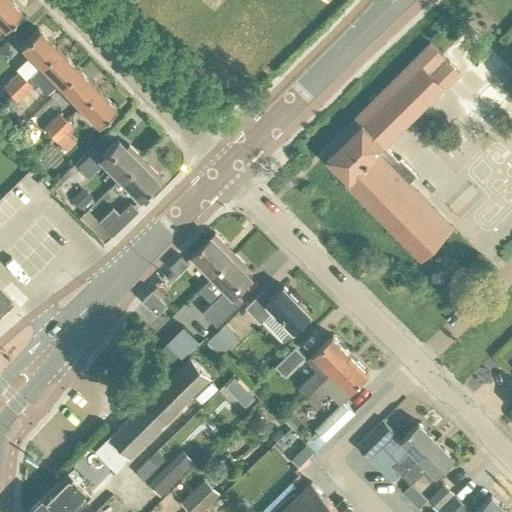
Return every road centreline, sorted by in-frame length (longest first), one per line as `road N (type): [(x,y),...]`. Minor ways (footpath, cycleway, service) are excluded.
road 1 (primary): [(0,401),(224,166)]
road 2 (residential): [(415,362),(224,166)]
road 3 (primary): [(224,166),(396,0)]
road 4 (residential): [(224,166),(67,0)]
road 5 (residential): [(511,458),(415,362)]
road 6 (residential): [(415,362),(511,267)]
